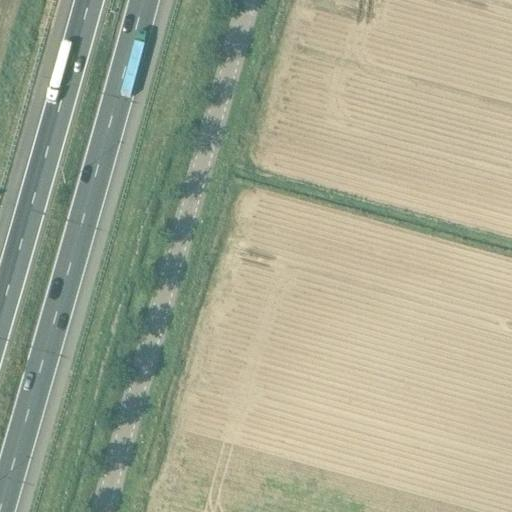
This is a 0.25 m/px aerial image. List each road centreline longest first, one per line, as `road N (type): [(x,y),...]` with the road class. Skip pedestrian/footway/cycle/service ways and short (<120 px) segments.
road 1 (tertiary): [(101,511),(249,0)]
road 2 (motorway): [(2,511),(144,0)]
road 3 (motorway): [(89,0),(0,315)]
